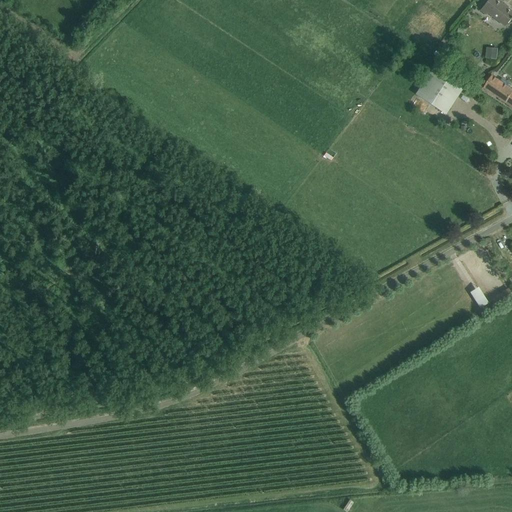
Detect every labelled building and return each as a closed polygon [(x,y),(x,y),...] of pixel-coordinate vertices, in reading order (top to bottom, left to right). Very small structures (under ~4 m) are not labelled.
[(487,14),(504,27),(511,17),(511,12),(495,0),(488,0),(480,11),(486,16),(487,14)] [(488,56),(500,57),(501,47),(489,45),(488,56)] [(435,65),(415,95),(445,115),(465,85),(435,65)] [(511,90),(488,74),(480,86),(511,108),(511,90)] [(327,151),(325,156),(333,159),(335,154),(327,151)] [(471,290),(482,308),(491,302),(481,285),(471,290)] [(491,300),(495,306),(511,296),(508,290),(491,300)]
